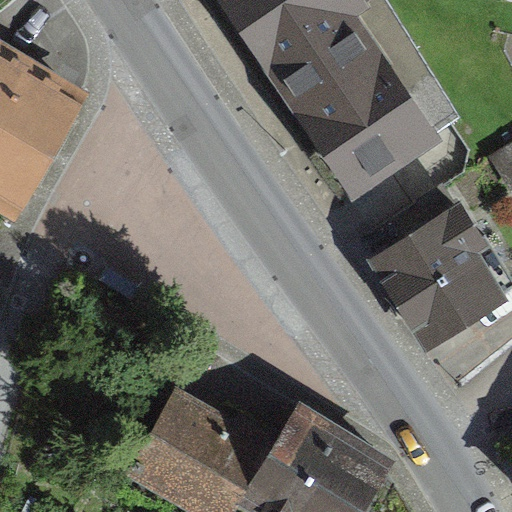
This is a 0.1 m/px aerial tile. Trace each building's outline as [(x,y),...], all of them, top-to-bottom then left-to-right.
[(192,0),(245,79),(326,25),(311,3),(315,0),(192,0)] [(245,79),(322,186),(406,128),(329,22),(326,25),(245,79)] [(0,194),(27,210),(93,97),(0,42),(0,194)] [(511,150),(495,162),(511,186),(511,150)] [(451,208),(376,259),(436,348),(511,296),(511,268),(492,238),(478,248),(451,208)] [(178,387),(136,462),(224,511),(229,511),(240,493),(273,511),(369,511),(397,463),(294,405),(275,441),(178,387)]
